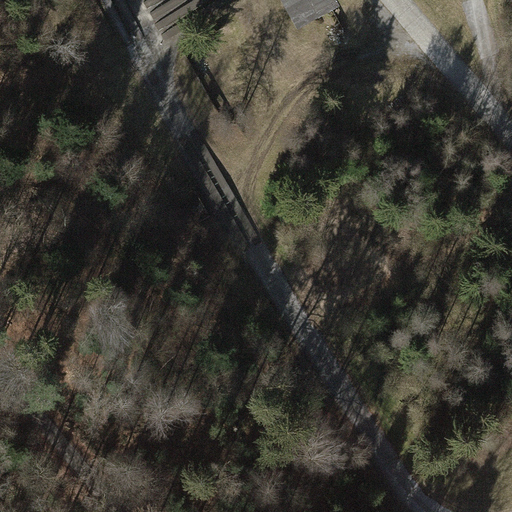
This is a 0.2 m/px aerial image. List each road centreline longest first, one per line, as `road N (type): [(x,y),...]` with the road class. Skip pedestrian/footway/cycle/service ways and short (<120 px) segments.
road 1 (unclassified): [(132,36),(288,303),(427,511)]
road 2 (track): [(240,0),(276,55),(306,70),(365,63),(417,25)]
road 3 (unclassified): [(115,511),(0,371)]
road 4 (unclassified): [(511,136),(396,0)]
